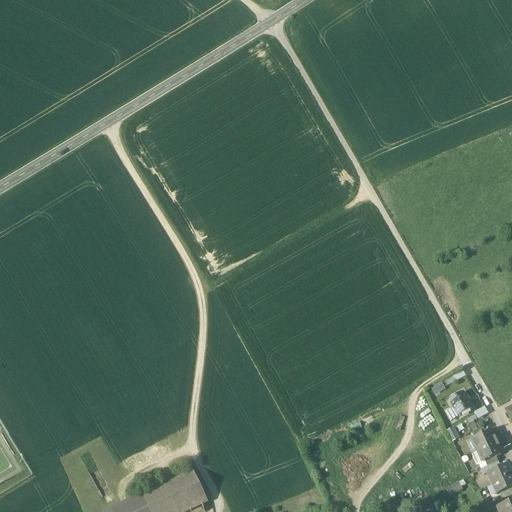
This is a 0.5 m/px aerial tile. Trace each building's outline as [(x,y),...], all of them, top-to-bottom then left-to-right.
[(454,377),(444,382),(447,387),(456,382),(454,377)] [(445,389),(441,383),(432,389),(435,395),(445,389)] [(463,393),(449,401),(451,404),(450,404),(453,409),(454,409),(459,417),(472,409),(463,393)] [(474,413),(477,420),(488,414),(485,408),(474,413)] [(433,413),(427,416),(431,426),(438,423),(433,413)] [(468,425),(471,433),(477,430),(473,422),(468,425)] [(477,430),(471,433),(474,438),(485,433),(482,428),(477,430)] [(453,429),(447,432),(453,442),(459,439),(453,429)] [(474,438),(471,440),(477,451),(497,442),(492,430),(485,433),(474,438)] [(497,442),(477,451),(482,463),(485,462),(496,457),(502,454),(497,442)] [(496,457),(485,462),(487,467),(499,462),(496,457)] [(499,462),(488,468),(490,473),(501,468),(499,462)] [(490,473),(488,474),(493,485),(511,475),(511,474),(508,465),(501,468),(490,473)] [(193,473),(148,494),(155,511),(185,511),(204,504),(207,502),(193,473)] [(511,475),(493,485),(498,496),(500,495),(511,490),(511,489),(511,475)] [(448,488),(451,496),(465,490),(461,482),(448,488)] [(511,491),(511,490),(500,495),(502,500),(503,500),(511,496),(511,491)] [(155,511),(148,494),(109,511),(155,511)] [(502,500),(486,507),(488,511),(489,511),(498,509),(498,508),(505,506),(503,500),(502,500)] [(511,511),(511,502),(505,506),(498,508),(498,509),(499,511),(511,511)]
